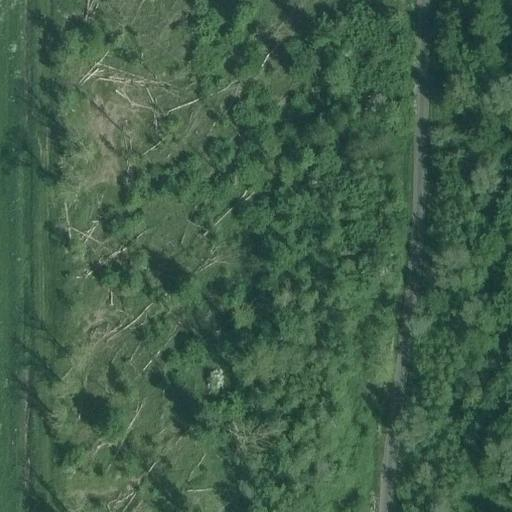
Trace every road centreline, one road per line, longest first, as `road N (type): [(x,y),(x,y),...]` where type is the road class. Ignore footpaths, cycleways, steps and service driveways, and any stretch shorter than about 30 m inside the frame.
road 1 (unclassified): [(385,511),(416,216),(422,0)]
road 2 (track): [(40,511),(41,0)]
